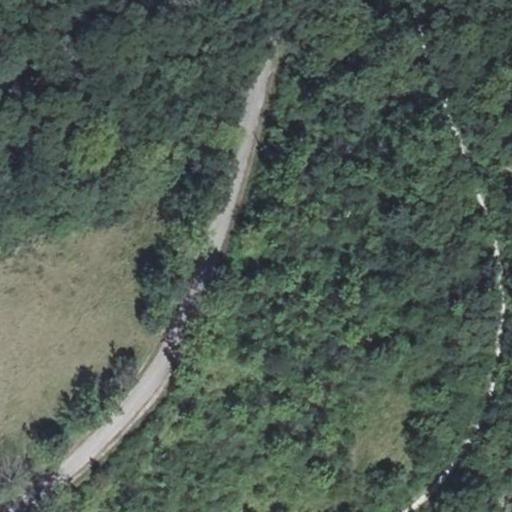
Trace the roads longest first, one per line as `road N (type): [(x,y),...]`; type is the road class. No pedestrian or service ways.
road 1 (unclassified): [(15,511),(109,431),(174,345),(218,236),(280,0)]
road 2 (track): [(403,0),(468,162),(502,282),(497,356),(477,428),(460,457),(404,511)]
